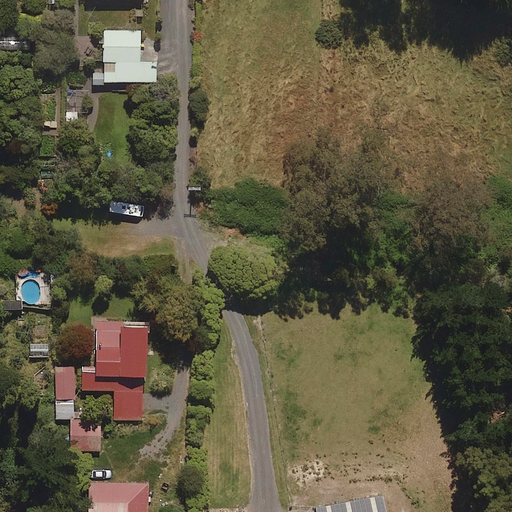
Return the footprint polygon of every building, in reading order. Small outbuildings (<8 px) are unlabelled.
[(141,63),(140,30),(103,32),(104,72),(91,72),(92,83),(156,81),(156,63),(141,63)] [(0,50),(31,50),(31,34),(0,34),(0,50)] [(123,325),(123,322),(95,321),(94,366),(83,366),(83,390),(114,391),(113,420),(142,420),(143,377),(147,377),(148,326),(123,325)] [(49,357),(48,342),(26,343),(27,358),(49,357)] [(75,398),(74,367),(56,367),(56,399),(75,398)] [(100,451),(101,421),(71,420),(70,450),(100,451)] [(147,511),(148,483),(87,483),(87,511),(147,511)] [(317,511),(386,511),(384,496),(317,507),(317,511)]
